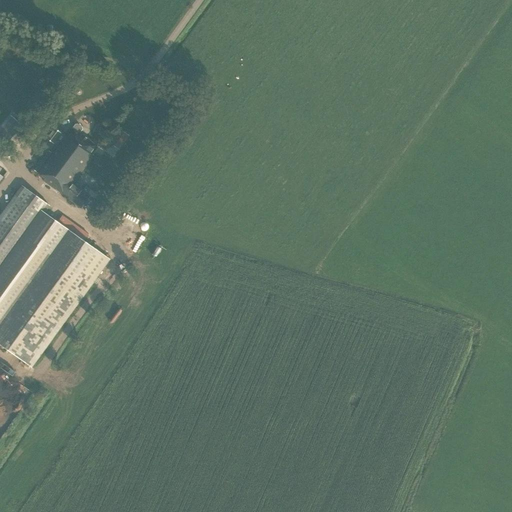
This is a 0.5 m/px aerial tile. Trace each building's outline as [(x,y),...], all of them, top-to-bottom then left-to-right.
[(137,108),(147,114),(158,97),(148,91),(137,108)] [(0,127),(0,139),(14,152),(31,133),(10,116),(0,127)] [(138,128),(136,127),(139,122),(131,117),(114,141),(124,149),(138,128)] [(72,128),(66,136),(62,133),(61,133),(54,128),(46,138),(57,146),(52,153),(49,151),(34,171),(45,178),(43,180),(81,209),(90,196),(73,183),(93,156),(92,155),(98,147),(80,133),(82,130),(82,127),(78,124),(76,125),(73,128),(72,128)] [(87,171),(92,174),(86,181),(96,189),(105,177),(91,166),(87,171)] [(0,216),(0,345),(32,368),(110,260),(45,213),(50,206),(22,186),(0,216)] [(16,371),(12,377),(18,381),(22,375),(16,371)]
